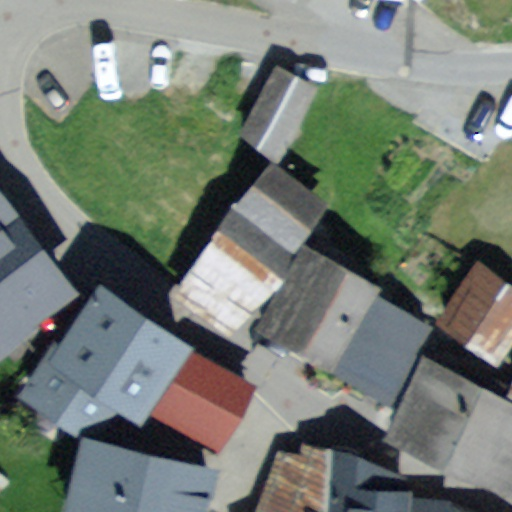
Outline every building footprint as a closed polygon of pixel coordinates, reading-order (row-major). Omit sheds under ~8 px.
[(278,74),(238,143),(279,167),(319,99),(278,74)] [(67,223),(130,257),(145,235),(191,227),(211,238),(230,211),(217,181),(183,158),(215,113),(164,79),(140,114),(113,97),(94,125),(57,104),(26,148),(54,202),(72,213),(67,223)] [(272,172),(242,213),(298,253),(328,212),(272,172)] [(0,192),(0,359),(81,299),(0,192)] [(244,335),(296,261),(237,219),(218,246),(191,232),(150,240),(134,261),(244,335)] [(312,255),(265,338),(387,407),(434,325),(312,255)] [(511,290),(477,266),(437,323),(495,363),(511,339),(511,290)] [(55,367),(49,363),(26,405),(76,437),(114,431),(124,413),(150,427),(202,347),(106,290),(55,367)] [(511,403),(426,366),(392,442),(511,496),(511,403)] [(219,511),(228,469),(92,442),(77,511),(219,511)] [(462,511),(355,459),(307,447),(307,458),(280,452),(261,511),(462,511)]
